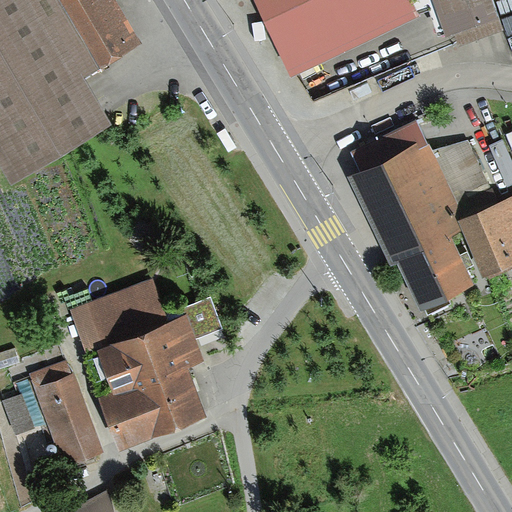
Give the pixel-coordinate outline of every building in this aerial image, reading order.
[(119,0),(0,0),(0,137),(18,168),(117,112),(94,72),(144,42),(119,0)] [(511,0),(269,0),(307,79),(460,5),(479,44),(511,28),(511,0)] [(422,134),(348,169),(391,260),(399,256),(420,302),(476,276),(453,228),(464,223),(422,134)] [(511,193),(464,215),(487,268),(511,256),(511,193)] [(154,270),(71,304),(127,442),(210,409),(192,364),(207,359),(202,347),(229,336),(218,305),(189,314),(186,306),(171,312),(154,270)] [(0,348),(0,366),(21,360),(16,343),(0,348)] [(16,397),(33,438),(62,427),(76,460),(108,448),(78,373),(16,397)] [(62,511),(116,511),(109,487),(62,511)]
